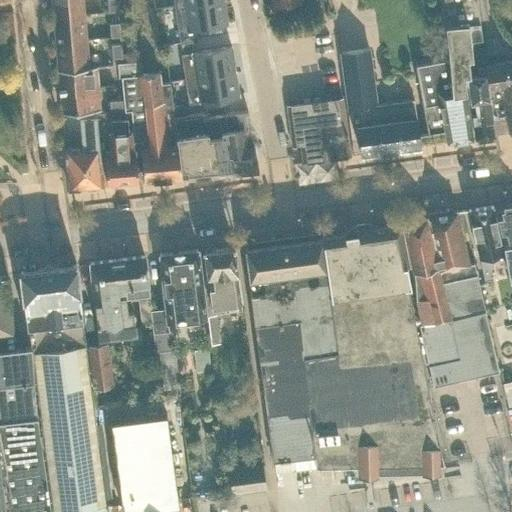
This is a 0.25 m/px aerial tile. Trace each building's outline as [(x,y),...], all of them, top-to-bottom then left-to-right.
[(51,0),(53,16),(84,14),(82,0),(51,0)] [(118,10),(116,0),(106,0),(108,11),(118,10)] [(223,0),(207,0),(173,5),(179,42),(181,42),(190,40),(197,39),(195,27),(227,22),(223,0)] [(271,0),(272,3),(287,0),(307,0),(309,13),(323,11),(321,0),(271,0)] [(442,0),(444,24),(447,58),(415,64),(427,133),(443,131),(445,142),(473,138),(465,95),(465,75),(469,75),(467,59),(471,59),(470,39),(481,38),(476,0),(442,0)] [(55,42),(86,39),(84,14),(53,16),(55,42)] [(110,36),(120,35),(119,21),(109,22),(110,36)] [(88,65),(88,57),(86,39),(55,42),(58,68),(88,65)] [(181,42),(182,52),(192,51),(190,40),(181,42)] [(112,57),(122,56),(121,42),(111,43),(112,57)] [(184,77),(234,70),(230,45),(192,51),(182,52),(180,52),(184,77)] [(338,51),(346,109),(349,109),(351,129),(355,128),(359,156),(420,148),(413,98),(377,103),(369,46),(338,51)] [(157,72),(141,75),(139,60),(116,62),(117,76),(120,76),(122,98),(123,108),(123,110),(130,110),(133,141),(140,141),(143,181),(181,177),(175,144),(173,124),(172,117),(170,103),(166,82),(159,83),(157,72)] [(511,60),(485,64),(485,74),(484,75),(488,107),(490,107),(496,106),(497,114),(507,113),(509,131),(511,130),(511,60)] [(99,108),(96,74),(96,65),(88,65),(58,68),(62,111),(99,108)] [(234,70),(184,77),(188,102),(238,94),(234,70)] [(493,134),(490,107),(488,107),(484,75),(471,76),(468,98),(474,101),(475,112),(472,113),(475,137),(493,134)] [(123,108),(122,98),(108,99),(109,109),(123,108)] [(350,155),(345,121),(341,98),(286,106),(291,142),(299,140),(302,163),(350,155)] [(182,103),(172,105),(174,116),(184,114),(182,103)] [(202,112),(172,117),(173,124),(175,144),(181,177),(257,170),(255,158),(247,111),(202,118),(202,112)] [(68,187),(103,184),(96,113),(62,117),(63,134),(64,146),(68,187)] [(134,181),(132,156),(130,131),(121,132),(109,133),(111,157),(104,158),(106,183),(134,181)] [(502,247),(507,270),(509,279),(511,278),(511,201),(493,204),(502,247)] [(488,255),(503,253),(492,204),(466,208),(477,258),(483,279),(492,277),(488,255)] [(498,369),(491,340),(473,262),(469,263),(457,208),(425,215),(400,220),(412,276),(413,276),(415,298),(420,323),(418,323),(432,385),(498,369)] [(333,328),(412,313),(406,285),(409,284),(397,222),(371,226),(371,227),(321,235),(321,236),(320,236),(326,285),(333,328)] [(333,328),(326,285),(320,236),(243,247),(266,415),(287,412),(285,394),(284,389),(306,385),(302,358),(337,351),(333,328)] [(203,286),(206,312),(241,308),(233,246),(203,249),(208,286),(203,286)] [(157,350),(173,348),(171,332),(168,330),(167,321),(206,317),(206,312),(203,286),(199,248),(158,253),(164,309),(149,310),(150,319),(154,351),(157,350)] [(149,310),(143,255),(88,261),(96,329),(96,335),(128,331),(129,342),(141,341),(139,325),(135,325),(134,320),(133,320),(132,307),(127,308),(126,299),(137,297),(140,321),(150,319),(149,310)] [(105,504),(74,263),(19,270),(26,327),(28,326),(30,345),(14,347),(0,348),(0,464),(6,511),(49,511),(50,511),(105,504)] [(0,348),(14,347),(6,275),(0,275),(0,348)] [(216,313),(207,314),(210,343),(219,342),(216,313)] [(309,411),(313,456),(313,455),(314,466),(442,463),(412,313),(333,328),(337,351),(302,358),(306,385),(309,411)] [(92,385),(113,383),(107,340),(86,343),(92,385)] [(210,368),(207,347),(193,348),(196,370),(210,368)] [(173,348),(157,350),(162,388),(178,386),(173,348)] [(511,405),(511,410),(511,379),(501,382),(507,406),(511,405)] [(313,456),(309,411),(306,385),(284,389),(285,394),(287,412),(266,415),(272,460),(313,456)] [(110,421),(121,511),(131,511),(178,506),(166,413),(110,421)] [(228,468),(231,491),(264,487),(261,463),(228,468)]
